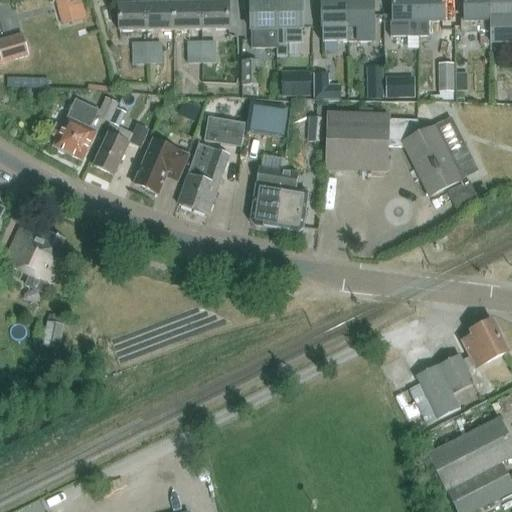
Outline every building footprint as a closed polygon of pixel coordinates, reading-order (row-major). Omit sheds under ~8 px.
[(82,7),(79,0),(64,0),(68,11),(82,7)] [(388,38),(417,38),(416,0),(390,0),(391,22),(388,22),(388,38)] [(442,0),(416,0),(417,38),(427,38),(427,22),(443,22),(442,0)] [(489,42),(488,0),(462,0),(463,21),(459,21),(459,32),(478,32),(478,42),(489,42)] [(511,47),(511,0),(488,0),(489,42),(489,48),(511,47)] [(348,44),(347,1),(320,2),(321,44),(348,44)] [(371,1),(347,1),(348,44),(372,44),(371,1)] [(300,2),(275,3),(275,49),(276,58),(286,57),(286,44),(301,44),(300,29),(301,29),(300,2)] [(250,50),(275,49),(275,3),(249,3),(250,50)] [(200,5),(201,33),(228,32),(227,4),(200,5)] [(200,5),(173,6),(174,33),(201,33),(200,5)] [(146,7),(147,34),(174,33),(173,6),(146,7)] [(147,34),(146,7),(119,8),(119,34),(147,34)] [(22,36),(0,41),(0,55),(2,64),(15,60),(28,57),(22,36)] [(202,67),(201,45),(186,45),(187,67),(191,67),(202,67)] [(201,45),(202,67),(215,67),(214,45),(201,45)] [(133,68),(148,68),(147,46),(133,46),(133,68)] [(147,46),(148,68),(161,68),(160,46),(147,46)] [(240,62),(241,101),(259,100),(258,62),(240,62)] [(453,93),(453,66),(437,66),(437,93),(453,93)] [(380,67),(366,67),(367,100),(381,100),(380,67)] [(280,73),(281,99),(310,99),(310,73),(280,73)] [(328,75),(313,75),(314,95),(328,95),(328,75)] [(467,92),(466,75),(455,76),(455,93),(467,92)] [(48,80),(7,79),(7,89),(48,90),(48,80)] [(413,99),(412,82),(384,83),(384,99),(413,99)] [(508,95),(504,91),(496,91),(496,101),(508,101),(508,95)] [(117,107),(105,101),(96,120),(108,126),(117,107)] [(97,115),(74,104),(66,121),(61,132),(55,129),(50,139),(56,142),(52,151),(81,165),(95,136),(88,133),(97,115)] [(248,104),(244,134),(282,140),(286,110),(248,104)] [(118,128),(125,114),(117,110),(110,124),(118,128)] [(477,170),(466,149),(451,118),(422,133),(416,122),(389,121),(389,117),(327,115),(325,170),(388,172),(388,147),(402,148),(426,196),(461,178),(477,170)] [(310,116),(308,141),(322,142),(324,118),(310,116)] [(240,148),(244,126),(244,125),(208,118),(204,142),(240,148)] [(132,138),(110,127),(105,137),(107,138),(92,170),(112,179),(128,146),(139,152),(148,134),(136,129),(132,138)] [(187,160),(153,144),(133,188),(145,193),(143,196),(153,200),(154,197),(157,199),(168,173),(179,178),(187,160)] [(191,164),(176,205),(208,216),(230,156),(198,145),(191,164)] [(254,226),(275,229),(281,189),(278,189),(280,171),(258,168),(250,221),(254,226)] [(281,189),(275,229),(296,232),(302,227),(307,194),(296,192),(298,174),(280,171),(278,189),(281,189)] [(488,198),(482,186),(473,191),(479,202),(488,198)] [(19,232),(3,268),(29,279),(25,289),(42,296),(46,286),(51,289),(61,265),(56,263),(65,242),(48,236),(45,244),(19,232)] [(49,315),(47,323),(64,327),(65,319),(49,315)] [(64,327),(47,323),(42,347),(58,351),(64,327)] [(459,357),(416,379),(420,386),(409,392),(427,428),(460,411),(453,396),(474,385),(466,371),(473,368),(474,369),(486,363),(486,364),(506,354),(490,323),(471,333),(473,337),(461,343),(469,359),(462,363),(459,357)] [(511,451),(497,421),(426,457),(444,493),(445,492),(455,511),(476,511),(511,493),(511,485),(501,464),(511,457),(511,451)]
